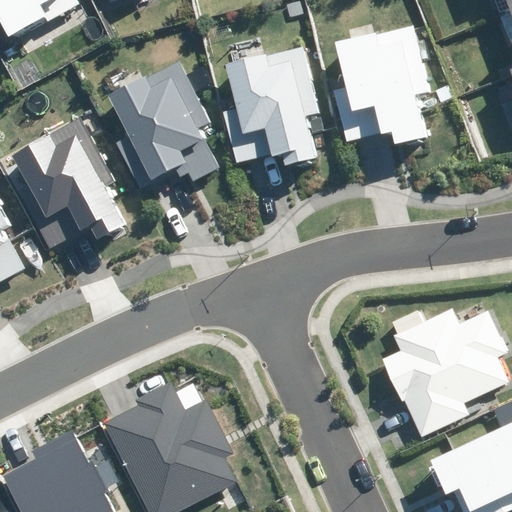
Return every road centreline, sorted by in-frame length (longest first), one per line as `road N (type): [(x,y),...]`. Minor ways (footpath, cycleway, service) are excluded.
road 1 (residential): [(243,275),(340,246),(511,222)]
road 2 (residential): [(0,386),(145,312),(243,275)]
road 3 (residential): [(355,511),(243,275)]
